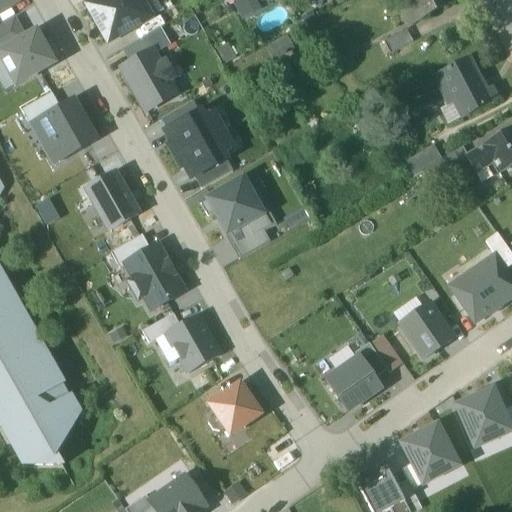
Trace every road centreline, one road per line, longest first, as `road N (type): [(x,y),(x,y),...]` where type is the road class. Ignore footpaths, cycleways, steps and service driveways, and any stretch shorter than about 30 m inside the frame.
road 1 (residential): [(47,0),(325,467)]
road 2 (residential): [(325,467),(511,338)]
